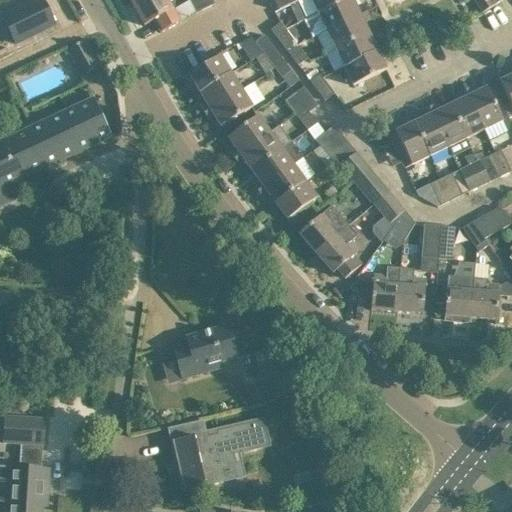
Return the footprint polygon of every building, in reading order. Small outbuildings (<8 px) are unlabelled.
[(42,0),(39,0),(3,18),(16,45),(55,26),(42,0)] [(133,0),(130,2),(144,27),(155,21),(162,33),(181,22),(167,0),(133,0)] [(189,0),(189,1),(195,14),(215,5),(212,0),(189,0)] [(301,0),(311,0),(318,14),(346,0),(273,0),(279,11),(301,0)] [(346,0),(318,14),(327,32),(366,13),(363,5),(356,8),(352,0),(346,0)] [(473,0),(482,13),(502,0),(473,0)] [(327,54),(335,50),(369,34),(363,23),(370,20),(366,13),(327,32),(327,33),(319,36),(327,54)] [(270,30),(276,38),(285,30),(280,23),(270,30)] [(276,38),(288,53),(298,46),(306,42),(298,24),(285,30),(276,38)] [(335,50),(344,68),(384,49),(380,41),(374,44),(369,34),(335,50)] [(254,43),(269,62),(278,54),(264,35),(254,43)] [(82,75),(101,65),(86,39),(68,49),(76,65),(82,75)] [(298,46),(288,53),(298,66),(307,58),(298,46)] [(384,49),(344,68),(353,86),(386,70),(381,59),(387,56),(384,49)] [(269,62),(275,70),(285,62),(278,54),(269,62)] [(193,83),(200,93),(231,73),(220,56),(183,79),(187,87),(193,83)] [(285,62),(275,70),(282,78),(289,88),(298,80),(291,71),(285,62)] [(315,70),(306,77),(310,83),(319,76),(315,70)] [(511,75),(508,78),(505,71),(497,75),(511,106),(511,75)] [(199,107),(204,114),(241,90),(231,73),(200,93),(206,103),(199,107)] [(322,78),(312,85),(325,101),(334,94),(322,78)] [(303,87),(294,94),(309,114),(318,106),(303,87)] [(472,87),(464,91),(484,130),(502,121),(486,88),(475,93),(472,87)] [(241,90),(204,114),(208,121),(214,117),(221,127),(252,107),(241,90)] [(460,101),(450,106),(466,139),(484,130),(464,91),(457,94),(460,101)] [(93,99),(28,129),(46,167),(111,137),(93,99)] [(429,108),(448,148),(453,158),(471,149),(466,139),(450,106),(439,111),(436,105),(429,108)] [(424,118),(414,123),(430,156),(448,148),(429,108),(421,112),(424,118)] [(229,152),(234,159),(270,133),(258,117),(228,138),(235,148),(229,152)] [(430,156),(414,123),(389,135),(393,144),(399,140),(412,165),(430,156)] [(245,162),(252,171),(291,142),(279,126),(270,133),(234,159),(239,166),(245,162)] [(315,141),(323,150),(341,135),(334,126),(315,141)] [(16,181),(46,167),(28,129),(0,142),(0,208),(24,197),(16,181)] [(323,150),(330,159),(349,144),(341,135),(323,150)] [(252,185),(257,192),(303,158),(291,142),(252,171),(258,180),(252,185)] [(341,166),(353,180),(368,167),(356,153),(349,144),(330,159),(338,168),(341,166)] [(500,151),(489,156),(500,177),(511,172),(500,151)] [(473,154),(464,158),(468,167),(469,166),(477,162),(474,156),(473,154)] [(489,156),(479,161),(490,182),(500,177),(489,156)] [(275,203),(305,182),(314,175),(303,158),(257,192),(262,198),(268,194),(275,203)] [(468,167),(459,171),(470,192),(479,188),(490,182),(479,161),(477,162),(469,166),(468,167)] [(368,167),(353,180),(373,205),(389,192),(368,167)] [(459,171),(441,179),(451,201),(462,196),(470,192),(459,171)] [(451,201),(441,179),(439,181),(434,172),(417,179),(428,201),(436,197),(441,206),(451,201)] [(305,182),(275,203),(291,226),(298,221),(294,215),(317,198),(305,182)] [(381,243),(388,234),(405,211),(389,192),(373,205),(384,218),(373,227),(372,233),(381,243)] [(298,235),(316,254),(336,237),(348,226),(331,206),(298,235)] [(511,221),(498,208),(472,223),(483,239),(511,223),(511,221)] [(405,211),(388,234),(403,244),(415,224),(405,211)] [(488,246),(483,239),(472,223),(462,230),(478,253),(488,246)] [(421,258),(438,259),(440,227),(424,225),(421,258)] [(336,237),(316,254),(333,274),(337,270),(345,279),(362,265),(354,256),(359,251),(351,241),(357,236),(348,226),(336,237)] [(440,227),(438,259),(452,260),(455,228),(440,227)] [(444,317),(455,318),(454,320),(456,322),(467,323),(469,321),(470,319),(472,292),(474,279),(475,267),(461,266),(460,282),(447,281),(444,317)] [(371,311),(397,313),(400,269),(387,268),(386,276),(374,275),(371,311)] [(400,269),(397,313),(423,315),(426,280),(412,279),(413,270),(400,269)] [(472,292),(470,319),(496,321),(499,286),(487,285),(488,280),(474,279),(472,292)] [(190,337),(191,342),(173,348),(182,380),(209,372),(207,367),(237,358),(228,326),(190,337)] [(261,374),(265,372),(282,367),(276,346),(270,348),(254,354),(261,374)] [(265,372),(274,401),(296,394),(286,365),(282,367),(265,372)] [(258,415),(257,408),(245,411),(246,418),(258,415)] [(4,444),(42,446),(44,420),(5,418),(4,444)] [(206,434),(170,442),(182,492),(223,483),(220,469),(234,466),(231,454),(268,446),(262,421),(216,431),(217,434),(207,437),(206,434)] [(305,433),(301,422),(292,426),(295,436),(305,433)] [(46,507),(48,471),(0,467),(0,511),(40,511),(41,506),(46,507)] [(322,479),(298,485),(304,509),(328,503),(322,479)]
